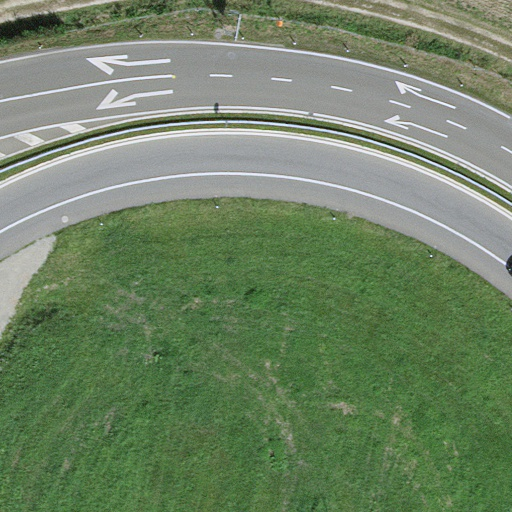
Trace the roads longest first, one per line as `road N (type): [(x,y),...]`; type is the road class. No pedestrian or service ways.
road 1 (motorway): [(0,209),(95,170),(175,155),(254,153),(337,164),(430,195),(511,243)]
road 2 (motorway): [(511,151),(458,124),(343,88),(174,75)]
road 3 (motorway): [(174,75),(0,119)]
road 4 (motorway): [(174,75),(0,81)]
road 5 (track): [(511,52),(346,0)]
